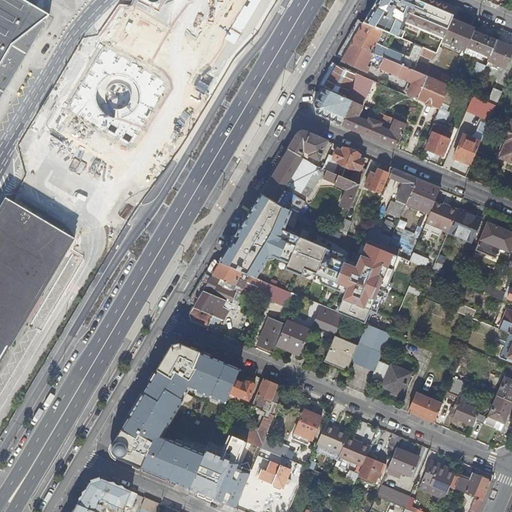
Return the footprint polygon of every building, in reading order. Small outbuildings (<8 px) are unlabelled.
[(0,0),(0,93),(42,22),(4,0),(0,0)] [(430,53),(434,55),(440,43),(450,20),(454,8),(434,0),(374,0),(373,3),(361,24),(392,37),(413,46),(421,49),(430,53)] [(444,32),(440,43),(463,53),(464,49),(471,33),(473,30),(450,20),(444,32)] [(361,24),(348,44),(412,72),(415,63),(418,55),(421,49),(413,46),(407,60),(386,51),(392,37),(361,24)] [(471,33),(464,49),(487,59),(494,42),(471,33)] [(487,59),(486,62),(503,70),(511,50),(494,42),(487,59)] [(339,61),(338,62),(364,72),(368,65),(404,80),(405,78),(411,81),(407,93),(402,92),(403,90),(393,86),(391,90),(415,100),(425,77),(412,72),(348,44),(348,45),(339,61)] [(430,53),(421,49),(418,55),(428,59),(430,53)] [(415,63),(412,72),(425,77),(437,82),(440,74),(428,69),(429,67),(424,65),(423,67),(415,63)] [(478,80),(483,67),(474,63),(469,76),(478,80)] [(335,67),(322,90),(325,91),(341,98),(354,75),(335,67)] [(445,94),(448,87),(437,82),(425,77),(415,100),(438,110),(441,105),(445,94)] [(445,94),(441,105),(447,107),(455,90),(448,87),(445,94)] [(486,103),(494,107),(500,93),(492,89),(486,103)] [(325,91),(313,111),(315,116),(394,150),(405,124),(341,98),(325,91)] [(486,103),(471,97),(466,108),(489,118),(494,107),(486,103)] [(440,111),(438,121),(447,123),(449,113),(440,111)] [(433,123),(426,140),(428,141),(424,151),(442,159),(454,132),(433,123)] [(500,143),(505,145),(511,127),(511,124),(508,123),(500,143)] [(511,127),(505,145),(508,146),(506,149),(503,148),(499,158),(511,163),(511,127)] [(284,151),(298,158),(300,153),(307,156),(306,158),(316,162),(325,142),(304,133),(292,137),(284,151)] [(451,161),(468,168),(479,144),(461,137),(451,161)] [(342,169),(349,152),(341,149),(339,153),(334,150),(330,158),(329,161),(334,163),(333,165),(334,165),(342,169)] [(269,177),(258,195),(274,204),(277,199),(283,202),(287,196),(281,192),(283,189),(288,180),(297,184),(292,193),(298,197),(299,196),(305,199),(311,189),(307,187),(304,185),(313,168),(314,167),(298,158),(284,151),(269,177)] [(349,152),(342,169),(351,172),(352,171),(356,173),(359,166),(361,162),(356,160),(358,156),(349,152)] [(330,158),(326,157),(320,171),(323,173),(327,174),(330,167),(333,168),(334,165),(333,165),(334,163),(329,161),(330,158)] [(511,163),(499,158),(497,162),(511,168),(511,163)] [(359,182),(365,168),(359,166),(356,173),(352,171),(351,172),(351,174),(353,174),(350,181),(351,181),(352,179),(359,182)] [(313,168),(304,185),(307,187),(314,175),(321,179),(323,173),(320,171),(313,168)] [(415,180),(391,170),(387,179),(401,185),(394,204),(389,202),(384,213),(398,219),(404,206),(415,180)] [(378,194),(386,176),(375,171),(373,176),(368,174),(363,188),(378,194)] [(327,174),(323,173),(321,179),(320,180),(332,185),(331,187),(343,192),(338,206),(338,209),(346,212),(357,187),(338,179),(332,176),(327,174)] [(297,184),(288,180),(283,189),(292,193),(297,184)] [(415,180),(404,206),(426,216),(432,203),(438,190),(415,180)] [(341,316),(362,325),(368,312),(375,314),(392,272),(386,269),(392,256),(384,253),(377,250),(364,245),(356,266),(345,261),(345,259),(285,233),(278,230),(280,223),(284,224),(288,213),(287,212),(274,204),(258,195),(218,264),(249,277),(253,279),(265,258),(270,257),(286,264),(283,270),(299,277),(302,271),(326,281),(323,287),(339,293),(339,292),(344,294),(336,314),(339,315),(341,316)] [(0,205),(0,358),(72,238),(4,199),(0,205)] [(426,216),(424,223),(447,233),(457,211),(448,207),(448,209),(441,206),(432,203),(426,216)] [(335,208),(331,215),(339,219),(343,212),(335,208)] [(447,233),(447,234),(470,244),(480,221),(457,211),(447,233)] [(386,220),(383,230),(392,233),(395,223),(386,220)] [(342,223),(337,234),(344,236),(348,226),(342,223)] [(511,243),(511,236),(485,225),(473,253),(493,261),(497,251),(507,256),(511,243)] [(377,250),(384,253),(387,246),(390,240),(366,230),(360,243),(364,245),(377,250)] [(387,246),(384,253),(392,256),(396,258),(399,251),(387,246)] [(437,256),(430,272),(442,277),(446,268),(442,266),(445,259),(437,256)] [(201,293),(218,264),(212,260),(187,303),(193,306),(201,293)] [(503,275),(510,279),(511,274),(511,264),(509,263),(503,275)] [(218,264),(201,293),(233,306),(243,281),(253,285),(255,280),(253,279),(249,277),(218,264)] [(268,285),(259,282),(253,296),(283,308),(289,294),(268,285)] [(406,291),(406,293),(413,296),(418,298),(421,293),(408,288),(406,291)] [(500,302),(502,298),(501,295),(486,288),(483,295),(500,302)] [(511,289),(506,288),(502,298),(500,302),(506,304),(507,300),(511,302),(511,289)] [(233,306),(201,293),(193,306),(187,316),(190,324),(205,330),(209,321),(220,326),(225,315),(237,320),(241,310),(233,306)] [(406,293),(401,304),(400,306),(406,309),(409,302),(413,304),(415,300),(412,298),(413,296),(406,293)] [(289,294),(283,308),(290,310),(295,297),(289,294)] [(452,304),(449,311),(469,320),(472,312),(452,304)] [(334,332),(341,316),(339,315),(337,320),(324,315),(325,313),(319,310),(313,323),(334,332)] [(511,315),(504,312),(496,331),(511,337),(511,315)] [(254,349),(271,356),(275,347),(283,327),(266,320),(254,349)] [(283,327),(275,347),(298,356),(308,332),(284,323),(283,327)] [(356,347),(349,364),(372,373),(382,349),(388,336),(365,326),(356,347)] [(403,342),(388,336),(382,349),(398,355),(403,342)] [(332,337),(322,362),(346,371),(349,364),(356,347),(332,337)] [(113,456),(190,489),(196,476),(201,462),(204,455),(205,454),(167,439),(165,442),(160,439),(164,431),(162,430),(166,422),(169,423),(184,400),(182,398),(185,392),(188,393),(190,388),(227,403),(227,401),(231,393),(237,379),(241,369),(181,343),(172,346),(160,367),(144,393),(129,418),(110,448),(113,456)] [(409,374),(387,365),(387,367),(377,363),(371,379),(381,383),(378,388),(399,397),(409,374)] [(511,369),(506,367),(494,397),(510,403),(511,397),(511,369)] [(450,378),(444,393),(455,398),(450,409),(454,411),(451,419),(470,427),(475,417),(477,411),(461,404),(463,399),(456,397),(462,383),(450,378)] [(237,379),(231,393),(241,397),(248,400),(255,384),(253,384),(254,382),(248,379),(247,381),(246,383),(237,379)] [(257,394),(251,409),(255,410),(256,408),(260,409),(263,403),(267,405),(269,400),(280,405),(287,388),(265,379),(259,395),(257,394)] [(241,397),(231,393),(227,401),(238,406),(241,397)] [(414,394),(405,414),(431,424),(439,405),(435,403),(437,399),(430,396),(428,400),(414,394)] [(494,397),(485,417),(501,424),(510,403),(494,397)] [(263,403),(260,409),(268,413),(269,411),(276,414),(280,405),(269,400),(267,405),(263,403)] [(305,409),(295,434),(312,441),(322,417),(305,409)] [(242,428),(238,438),(244,441),(261,448),(265,439),(276,414),(269,411),(268,413),(263,425),(260,431),(251,427),(249,431),(242,428)] [(483,420),(481,424),(498,431),(501,424),(485,417),(483,416),(482,420),(483,420)] [(470,427),(469,430),(477,433),(481,424),(483,420),(482,420),(475,417),(470,427)] [(228,434),(238,438),(242,428),(244,425),(245,422),(235,418),(228,434)] [(244,425),(242,428),(249,431),(251,427),(260,431),(263,425),(253,421),(251,425),(247,424),(246,426),(244,425)] [(326,423),(318,443),(341,453),(347,437),(349,433),(326,423)] [(390,447),(397,450),(402,437),(395,434),(390,447)] [(231,450),(235,437),(227,435),(223,447),(231,450)] [(341,453),(339,457),(362,466),(371,447),(347,437),(341,453)] [(265,439),(261,448),(263,449),(284,458),(288,449),(265,439)] [(241,441),(232,460),(251,469),(261,450),(241,441)] [(284,458),(263,449),(260,456),(268,460),(269,458),(292,467),(294,462),(284,458)] [(405,453),(397,450),(389,468),(412,478),(420,459),(405,452),(405,453)] [(236,508),(251,472),(206,451),(205,454),(204,455),(201,462),(190,489),(236,508)] [(368,459),(360,478),(376,484),(384,465),(368,459)] [(424,484),(447,494),(450,487),(455,475),(456,474),(448,471),(448,470),(430,462),(423,478),(426,480),(424,484)] [(290,471),(269,463),(265,471),(262,469),(259,478),(274,484),(273,487),(280,490),(282,488),(283,487),(285,484),(288,485),(290,481),(286,479),(290,471)] [(346,482),(354,485),(359,473),(350,470),(346,482)] [(462,478),(455,475),(450,487),(457,489),(462,478)] [(470,511),(478,511),(491,482),(474,475),(471,481),(462,478),(457,489),(467,494),(468,492),(482,498),(481,500),(479,500),(474,511),(471,511),(470,511)] [(131,496),(136,498),(138,494),(99,478),(92,479),(78,504),(96,511),(122,511),(123,511),(131,496)] [(381,486),(376,497),(405,510),(410,499),(381,486)] [(157,511),(161,503),(147,498),(143,509),(151,511),(157,511)] [(414,500),(410,499),(405,510),(411,511),(420,511),(421,511),(411,507),(414,500)]
